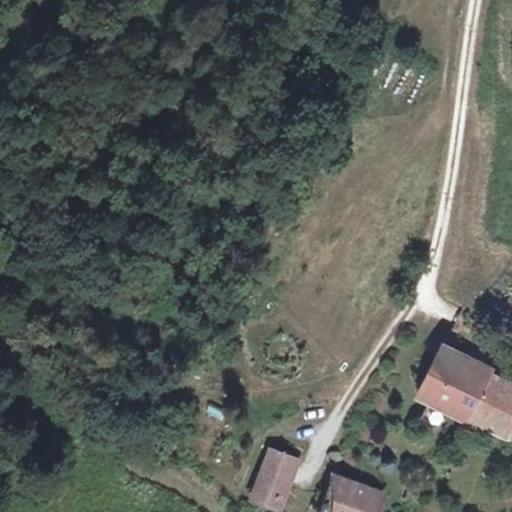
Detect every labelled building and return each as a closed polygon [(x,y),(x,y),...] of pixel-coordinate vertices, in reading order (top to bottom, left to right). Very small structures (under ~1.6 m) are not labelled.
[(467,416),(491,373),(440,344),(416,386),(467,416)] [(511,426),(511,385),(491,373),(467,416),(505,439),(511,426)] [(281,445),(271,472),(306,487),(316,460),(281,445)] [(330,511),(380,511),(383,507),(376,504),(381,490),(337,471),(322,509),(330,511)] [(296,511),(306,487),(271,472),(259,503),(284,511),(296,511)]
